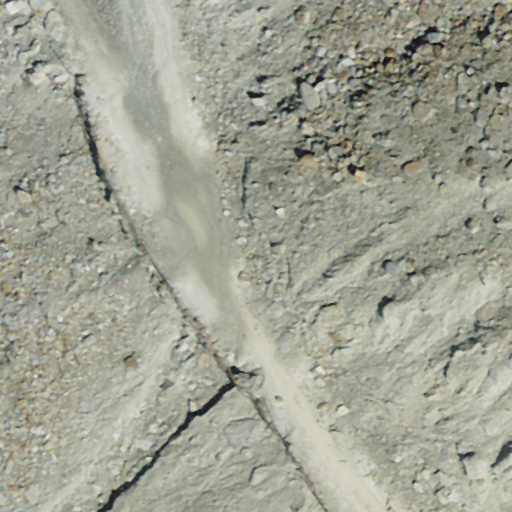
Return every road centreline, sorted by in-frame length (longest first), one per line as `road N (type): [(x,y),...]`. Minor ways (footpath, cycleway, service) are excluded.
road 1 (track): [(117,0),(209,289),(264,386),(359,511)]
road 2 (track): [(56,0),(196,254)]
